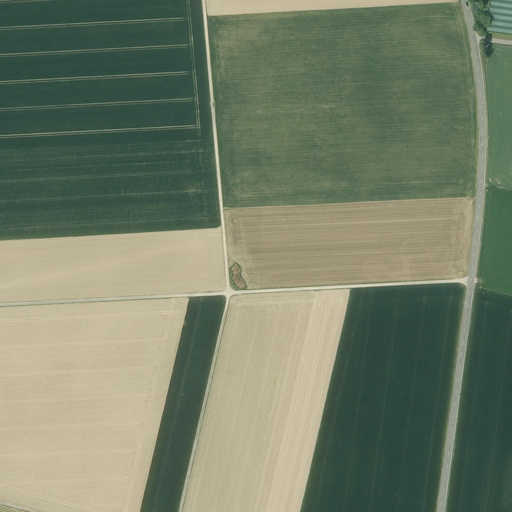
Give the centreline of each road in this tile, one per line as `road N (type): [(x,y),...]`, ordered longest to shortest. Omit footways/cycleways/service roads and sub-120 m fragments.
road 1 (track): [(204,0),(230,295),(181,511)]
road 2 (tertiary): [(474,39),(481,188),(441,511)]
road 3 (track): [(0,306),(471,282)]
